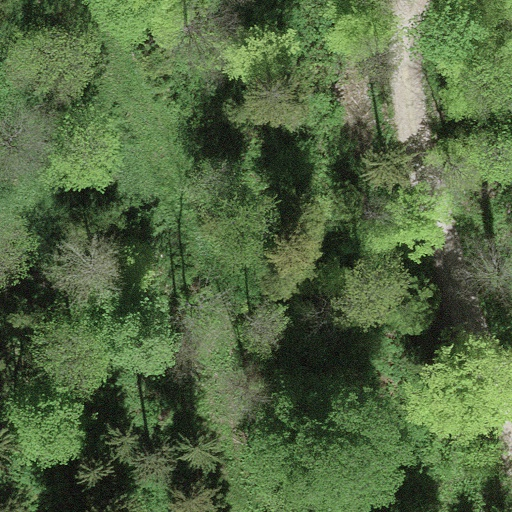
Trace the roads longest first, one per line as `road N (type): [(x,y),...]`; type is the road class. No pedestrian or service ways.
road 1 (track): [(246,511),(231,497),(212,426),(213,276),(92,0)]
road 2 (track): [(511,408),(451,244),(410,79),(416,0)]
road 3 (track): [(511,490),(394,511)]
